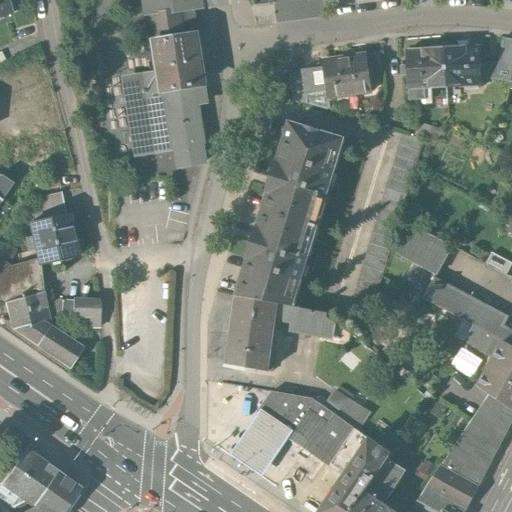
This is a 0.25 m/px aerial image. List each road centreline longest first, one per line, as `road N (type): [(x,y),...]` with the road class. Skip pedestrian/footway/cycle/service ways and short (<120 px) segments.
road 1 (residential): [(511,16),(429,11),(248,49),(234,74),(195,284),(191,383)]
road 2 (unclassified): [(96,432),(108,380),(103,265),(47,0)]
